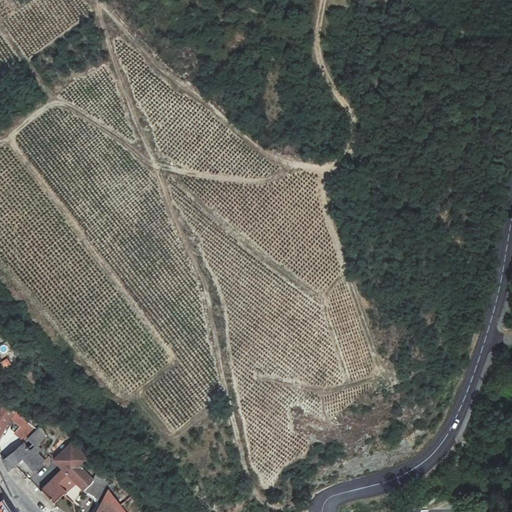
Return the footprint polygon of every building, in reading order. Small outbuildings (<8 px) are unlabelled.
[(22,426),(27,419),(3,403),(2,404),(0,407),(0,437),(10,418),(22,426)] [(53,419),(44,427),(48,432),(57,423),(53,419)] [(36,429),(28,424),(25,428),(31,434),(36,429)] [(36,429),(31,434),(2,461),(5,463),(8,472),(23,460),(31,470),(40,463),(45,469),(51,458),(48,455),(42,460),(35,452),(39,449),(36,444),(46,435),(39,427),(36,429)] [(74,433),(70,428),(65,432),(69,437),(74,433)] [(43,489),(55,505),(63,497),(79,481),(87,488),(95,480),(96,477),(81,464),(87,456),(70,441),(54,460),(64,468),(43,489)] [(102,473),(89,489),(92,493),(91,494),(106,506),(101,511),(132,511),(127,508),(102,473)] [(79,481),(63,497),(73,504),(87,488),(79,481)] [(479,485),(472,501),(492,509),(499,494),(479,485)] [(69,511),(69,509),(73,504),(63,497),(55,505),(59,508),(64,511),(69,511)] [(10,511),(1,500),(0,501),(0,511),(10,511)]
